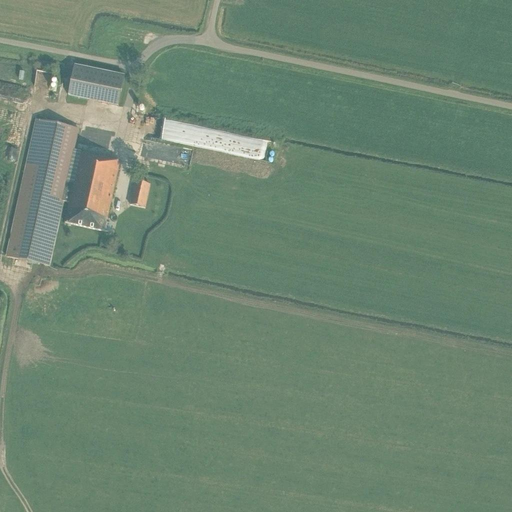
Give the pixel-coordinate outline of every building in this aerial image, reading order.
[(74,66),(68,97),(118,108),(125,76),(74,66)] [(33,70),(32,76),(48,78),(49,71),(33,70)] [(78,130),(36,121),(6,258),(50,267),(64,202),(69,203),(64,223),(104,232),(104,231),(106,231),(108,224),(106,223),(119,162),(109,160),(110,159),(80,152),(73,184),(66,183),(78,130)] [(244,136),(242,155),(260,157),(262,138),(244,136)] [(140,141),(138,153),(184,161),(185,149),(140,141)] [(5,145),(3,155),(10,156),(11,146),(5,145)] [(150,186),(135,183),(131,205),(145,208),(150,186)]
